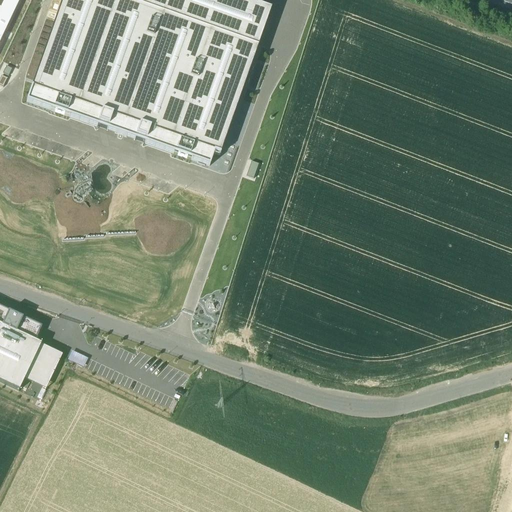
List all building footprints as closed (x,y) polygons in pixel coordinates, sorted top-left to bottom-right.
[(0,0),(0,41),(0,42),(20,0),(0,0)] [(271,10),(269,9),(242,0),(61,0),(25,103),(43,109),(209,168),(210,167),(215,153),(220,155),(271,10)] [(251,163),(246,177),(253,180),(258,166),(251,163)] [(0,308),(0,326),(35,343),(42,329),(0,308)] [(24,380),(41,346),(35,343),(0,326),(0,383),(19,392),(24,380)] [(63,356),(41,346),(24,380),(46,391),(63,356)] [(176,356),(173,368),(190,373),(194,361),(176,356)]
